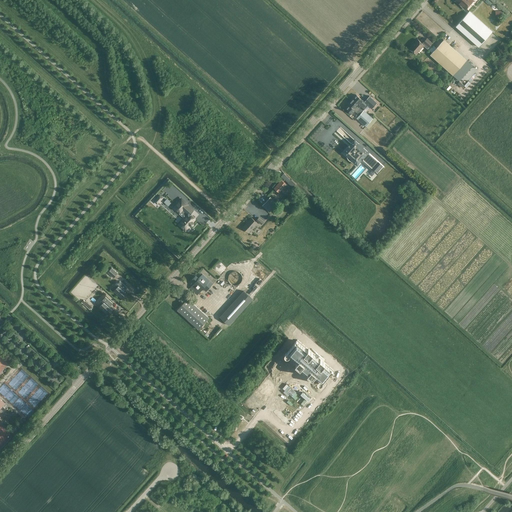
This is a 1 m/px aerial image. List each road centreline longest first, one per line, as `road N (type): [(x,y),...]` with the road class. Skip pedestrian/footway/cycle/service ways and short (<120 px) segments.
road 1 (tertiary): [(0,470),(422,0)]
road 2 (track): [(275,269),(252,296),(241,287),(213,315),(171,280)]
